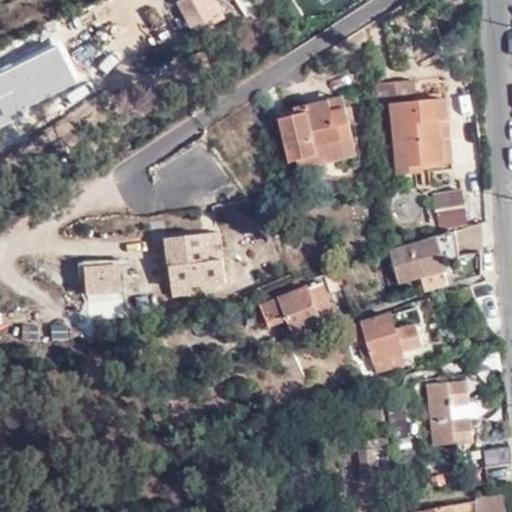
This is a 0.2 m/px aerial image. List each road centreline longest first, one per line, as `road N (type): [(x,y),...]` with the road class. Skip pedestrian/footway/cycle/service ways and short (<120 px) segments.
road 1 (unknown): [(377,0),(85,242)]
road 2 (unclassified): [(511,330),(497,0)]
